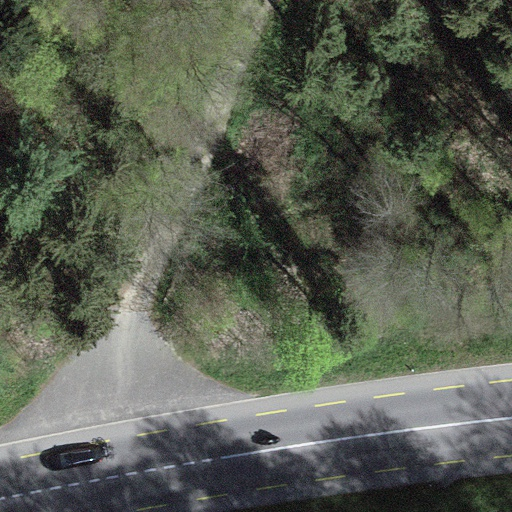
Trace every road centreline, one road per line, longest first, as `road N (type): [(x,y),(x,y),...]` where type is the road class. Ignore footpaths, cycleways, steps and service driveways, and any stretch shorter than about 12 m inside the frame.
road 1 (primary): [(0,489),(95,468),(511,420)]
road 2 (track): [(275,0),(190,170),(108,374),(95,468)]
